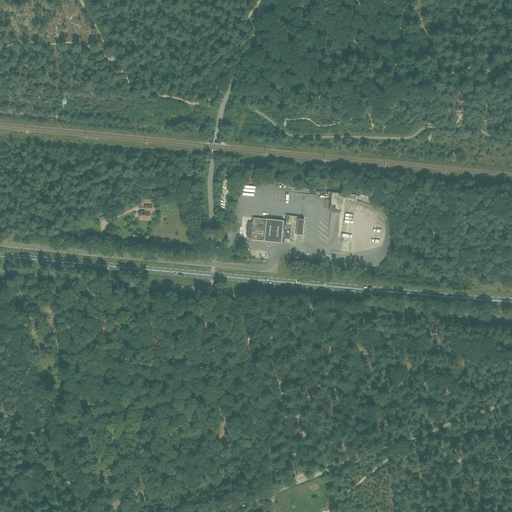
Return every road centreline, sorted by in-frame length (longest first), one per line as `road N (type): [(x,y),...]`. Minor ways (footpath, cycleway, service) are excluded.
road 1 (unclassified): [(0,270),(511,317)]
road 2 (primary): [(511,301),(0,257)]
road 3 (track): [(271,491),(511,402)]
road 4 (unclassified): [(213,264),(210,180),(220,114),(257,18)]
road 5 (track): [(260,3),(201,102),(137,88),(115,62)]
road 6 (unclassified): [(213,264),(0,244)]
road 7 (track): [(271,491),(246,330)]
road 8 (track): [(209,394),(60,426)]
